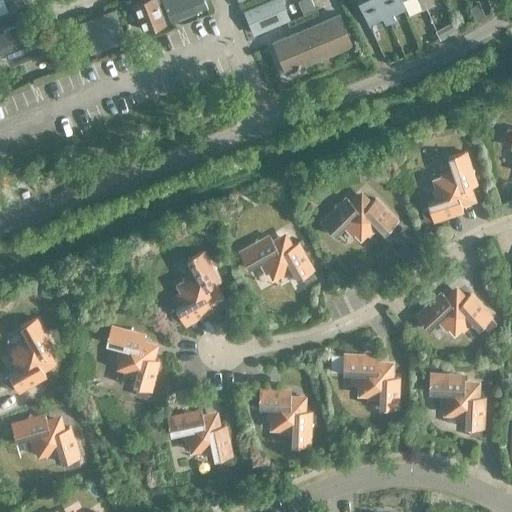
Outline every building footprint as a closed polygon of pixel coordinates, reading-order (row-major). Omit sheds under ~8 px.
[(165,6),(162,0),(143,0),(135,3),(145,30),(164,22),(159,8),(165,6)] [(163,0),(165,6),(166,6),(173,3),(177,12),(198,3),(200,7),(206,5),(204,0),(163,0)] [(280,0),(246,14),(254,33),(288,19),(280,0)] [(391,24),(379,0),(356,0),(368,25),(382,18),(385,26),(391,24)] [(379,0),(391,24),(395,22),(392,14),(406,8),(402,0),(379,0)] [(124,36),(115,11),(81,24),(85,36),(95,32),(101,47),(119,40),(120,40),(125,38),(125,36),(124,36)] [(339,14),(273,42),(286,72),(352,45),(339,14)] [(10,25),(0,28),(0,53),(1,55),(14,50),(17,57),(34,50),(42,47),(38,36),(30,40),(24,24),(22,20),(10,25)] [(469,167),(464,152),(447,157),(453,173),(434,180),(440,199),(427,203),(429,208),(421,210),(425,222),(433,219),(433,220),(463,210),(460,201),(470,198),(467,188),(475,185),(472,175),(475,170),(469,167)] [(397,221),(375,198),(368,205),(361,197),(353,204),(347,198),(340,205),(334,205),(334,211),(322,223),(334,235),(346,223),(360,238),(375,224),(384,233),(388,230),(393,235),(402,227),(396,221),(397,221)] [(312,271),(312,270),(297,243),(289,247),(284,238),(274,243),(270,235),(261,240),(255,239),(254,245),(239,253),(248,268),(263,260),(273,277),(290,267),(297,279),(301,277),(305,284),(316,278),(312,271)] [(202,251),(187,259),(195,274),(178,284),(188,302),(176,308),(176,309),(169,313),(175,323),(182,319),(184,324),(212,308),(208,301),(217,295),(212,286),(220,282),(215,273),(216,267),(210,265),(202,251)] [(428,305),(416,316),(428,329),(441,318),(454,332),(469,319),(478,329),(482,325),(487,331),(496,323),(491,317),(470,293),(463,300),(456,292),(448,299),(442,292),(435,299),(428,299),(428,305)] [(44,332),(35,318),(20,326),(29,341),(11,351),(21,369),(9,375),(10,376),(3,380),(9,390),(16,386),(18,390),(45,375),(41,367),(50,362),(45,353),(53,348),(48,340),(50,334),(44,332)] [(126,330),(110,326),(106,343),(122,347),(117,367),(136,372),(132,385),(137,387),(135,394),(147,398),(149,390),(158,360),(149,357),(152,347),(142,344),(144,336),(135,333),(132,327),(126,330)] [(331,355),(331,371),(343,371),(343,372),(360,373),(359,393),(379,394),(379,407),(396,408),(397,376),(388,376),(389,365),(378,365),(378,356),(368,356),(364,351),(359,355),(343,355),(335,355),(331,355)] [(429,374),(428,392),(446,392),(445,412),(465,413),(464,427),(469,427),(469,436),(481,436),(481,428),(482,428),(483,396),(474,396),(475,385),(464,385),(464,376),(454,375),(450,370),(446,375),(429,374)] [(291,428),(291,445),(308,446),(309,436),(313,431),(309,427),(310,410),(301,410),(301,400),(290,399),(291,390),(259,389),(259,394),(251,394),(250,406),(259,406),(259,407),(272,407),(271,427),(291,428)] [(183,413),(167,417),(171,434),(187,430),(192,450),(211,446),(214,459),(219,458),(221,466),(232,463),(231,455),(225,424),(216,426),(214,416),(203,418),(201,409),(192,411),(186,408),(183,413)] [(27,419),(11,424),(16,441),(32,436),(38,455),(57,449),(61,462),(66,461),(68,468),(80,465),(78,457),(69,427),(61,429),(58,419),(47,422),(45,414),(35,416),(30,413),(27,419)]
